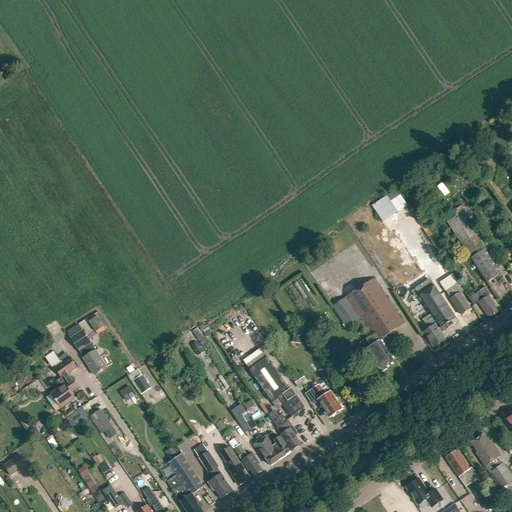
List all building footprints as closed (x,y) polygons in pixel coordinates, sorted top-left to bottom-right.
[(372,206),(383,222),(407,206),(396,190),(372,206)] [(487,283),(501,274),(465,220),(473,215),(465,204),(444,218),(487,283)] [(439,282),(445,291),(457,283),(452,274),(439,282)] [(404,324),(375,279),(347,298),(360,318),(372,336),(367,339),(372,347),(363,353),(378,375),(379,375),(381,376),(386,373),(386,370),(387,369),(386,368),(395,363),(379,340),(404,324)] [(420,295),(433,314),(438,323),(441,327),(442,328),(446,325),(448,328),(454,324),(452,321),(456,319),(430,280),(416,289),(420,295)] [(461,315),(470,309),(460,294),(463,291),(458,283),(446,291),(452,300),(451,300),(461,315)] [(489,296),(490,294),(486,287),(474,295),(473,292),(467,296),(474,306),(478,303),(489,319),(498,312),(492,303),(493,302),(489,296)] [(347,327),(360,318),(347,298),(333,307),(347,327)] [(438,329),(435,325),(438,323),(433,314),(424,320),(429,328),(423,332),(434,347),(445,340),(442,335),(443,334),(439,329),(438,329)] [(96,332),(104,327),(97,316),(89,322),(96,332)] [(199,351),(209,346),(202,331),(196,334),(199,340),(195,342),(199,351)] [(94,352),(92,349),(93,348),(82,332),(71,339),(82,355),(85,353),(87,357),(84,359),(94,375),(106,367),(96,351),(94,352)] [(257,349),(242,360),(245,365),(261,355),(257,349)] [(59,351),(50,355),(55,366),(64,361),(59,351)] [(63,377),(76,368),(70,358),(57,367),(63,377)] [(290,390),(267,358),(250,370),(273,403),(279,398),(292,417),(305,408),(291,389),(290,390)] [(299,387),(308,381),(301,371),(292,377),(299,387)] [(143,393),(151,387),(143,374),(134,380),(143,393)] [(62,408),(75,399),(71,393),(79,388),(72,379),(64,384),(64,385),(51,394),(57,402),(62,408)] [(133,385),(123,391),(130,401),(140,394),(133,385)] [(324,393),(319,385),(305,394),(312,404),(318,401),(329,417),(342,408),(331,392),(328,394),(326,392),(324,393)] [(252,401),(244,405),(248,412),(256,408),(252,401)] [(70,415),(73,423),(90,416),(87,408),(70,415)] [(103,433),(113,426),(101,409),(90,416),(103,433)] [(275,410),(268,415),(272,421),(274,420),(278,426),(277,428),(281,434),(281,435),(292,451),(301,445),(296,438),(298,434),(293,426),(288,420),(287,421),(282,414),(280,416),(275,410)] [(250,414),(243,419),(251,431),(258,427),(250,414)] [(34,439),(41,434),(36,426),(28,431),(34,439)] [(271,444),(281,459),(291,452),(280,436),(277,438),(273,432),(263,439),(268,447),(271,444)] [(497,467),(494,462),(501,456),(491,441),(490,442),(484,434),(478,438),(472,442),(478,453),(477,453),(485,467),(486,467),(500,489),(511,481),(511,475),(504,463),(497,467)] [(263,439),(261,436),(257,438),(257,440),(258,442),(254,445),(264,459),(265,458),(271,466),(281,459),(271,444),(268,447),(263,439)] [(248,457),(240,445),(234,449),(249,471),(251,470),(255,476),(262,471),(258,465),(260,464),(253,453),(248,457)] [(172,448),(166,451),(171,459),(177,455),(172,448)] [(239,485),(250,478),(241,464),(241,465),(229,448),(220,454),(232,471),(229,472),(234,479),(235,478),(239,485)] [(470,469),(457,450),(446,458),(459,477),(466,488),(479,479),(472,468),(470,469)] [(209,452),(200,458),(209,471),(207,472),(213,480),(209,483),(214,491),(216,489),(222,498),(233,491),(221,474),(217,468),(219,467),(209,452)] [(9,476),(26,465),(19,455),(2,466),(9,476)] [(181,501),(187,511),(201,511),(202,511),(196,503),(197,502),(192,494),(204,487),(182,455),(169,463),(177,475),(168,481),(179,498),(181,501)] [(101,466),(107,473),(113,467),(108,460),(101,466)] [(81,469),(86,477),(93,473),(88,465),(81,469)] [(88,477),(94,492),(100,489),(94,475),(88,477)] [(429,494),(419,479),(406,487),(418,505),(426,500),(431,508),(443,500),(436,489),(429,494)] [(482,503),(491,497),(481,482),(472,488),(482,503)] [(111,486),(103,491),(115,508),(123,503),(111,486)] [(126,504),(130,501),(125,493),(121,496),(126,504)] [(151,505),(155,510),(156,511),(171,511),(170,510),(167,511),(166,511),(158,501),(151,505)] [(459,511),(461,511),(455,503),(442,511),(459,511)]
